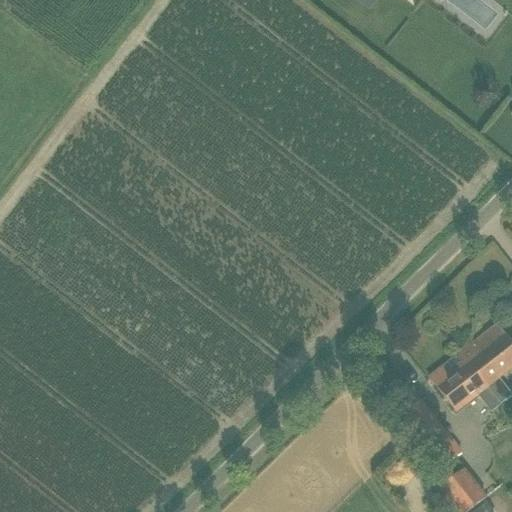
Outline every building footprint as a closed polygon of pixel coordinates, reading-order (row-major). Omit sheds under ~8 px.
[(511,343),(496,326),(460,354),(468,365),(470,364),(488,387),(511,367),(511,343)] [(457,412),(488,387),(470,364),(468,365),(460,354),(429,378),(457,412)] [(396,404),(446,468),(462,456),(412,392),(396,404)] [(381,431),(341,470),(362,490),(401,451),(381,431)] [(470,511),(486,500),(463,472),(450,483),(443,474),(429,485),(450,511),(470,511)]
